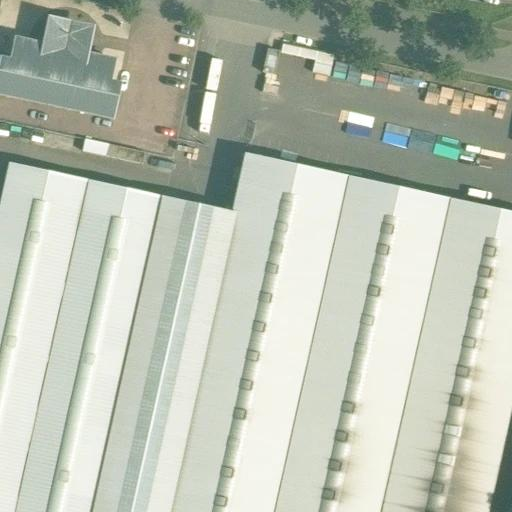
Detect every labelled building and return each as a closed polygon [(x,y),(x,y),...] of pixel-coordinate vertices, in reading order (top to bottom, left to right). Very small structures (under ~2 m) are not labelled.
[(51,32),(47,38),(45,45),(16,39),(11,61),(1,59),(0,64),(0,94),(111,118),(118,84),(109,82),(113,60),(84,54),(85,47),(85,40),(82,34),(77,29),(71,26),(63,26),(56,28),(51,32)] [(279,52),(267,49),(262,73),(274,75),(279,52)] [(486,511),(511,398),(511,213),(244,154),(231,211),(165,511),(486,511)] [(95,511),(165,198),(8,164),(0,201),(0,511),(95,511)] [(95,511),(165,511),(231,211),(165,198),(95,511)]
